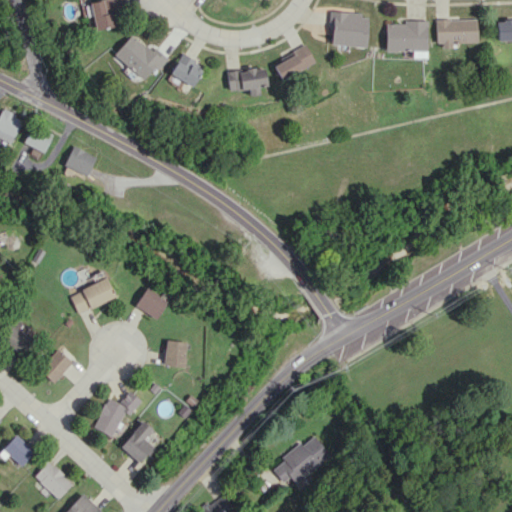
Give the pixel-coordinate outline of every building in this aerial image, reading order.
[(92,29),(118,25),(114,0),(95,0),(88,1),(92,29)] [(328,45),(364,46),(365,13),(329,12),(328,45)] [(451,45),(451,42),(475,42),(475,18),(434,19),(435,46),(451,45)] [(425,22),(384,21),(384,50),(410,51),(410,57),(425,57),(425,22)] [(142,80),(164,57),(152,46),(148,51),(130,34),(112,53),(142,80)] [(277,78),(312,64),(305,47),(270,61),(277,78)] [(167,73),(189,87),(201,67),(180,53),(167,73)] [(247,95),(257,93),(256,87),(264,85),(261,65),(223,72),(226,91),(246,88),(247,95)] [(0,108),(0,138),(9,143),(21,118),(0,108)] [(22,143),(43,152),(51,133),(30,124),(22,143)] [(85,175),(94,155),(70,145),(62,166),(85,175)] [(67,295),(76,314),(113,296),(104,277),(67,295)] [(132,306),(154,318),(165,300),(143,287),(132,306)] [(26,333),(8,324),(0,339),(0,341),(18,350),(26,333)] [(184,342),(163,340),(161,364),(182,366),(184,342)] [(69,360),(53,348),(37,370),(53,382),(69,360)] [(121,413),(129,416),(138,397),(124,391),(119,403),(106,396),(91,427),(110,436),(121,413)] [(142,438),(150,429),(140,420),(118,446),(137,463),(151,446),(142,438)] [(0,450),(18,467),(33,451),(14,434),(0,448),(0,450)] [(269,465),(281,482),(289,477),(292,482),(329,456),(313,434),(269,465)] [(71,483),(46,460),(32,476),(56,498),(71,483)] [(95,511),(98,508),(77,493),(63,511),(95,511)] [(227,511),(232,509),(223,496),(200,511),(227,511)]
